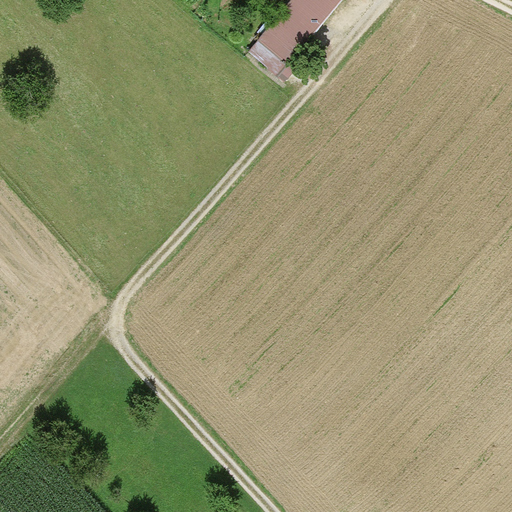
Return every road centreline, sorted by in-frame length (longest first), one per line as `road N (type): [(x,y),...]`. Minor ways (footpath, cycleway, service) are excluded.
road 1 (track): [(268,511),(102,322),(376,0)]
road 2 (track): [(0,447),(102,322)]
